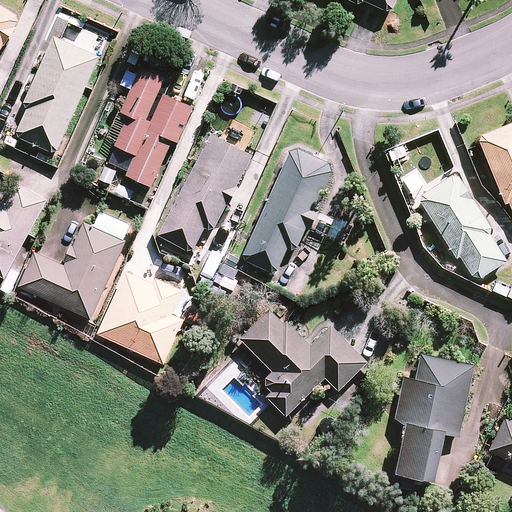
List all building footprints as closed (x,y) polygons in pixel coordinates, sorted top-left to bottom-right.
[(348,0),(361,5),(363,1),(392,13),(397,0),(348,0)] [(0,52),(21,20),(0,6),(0,52)] [(108,39),(86,29),(77,48),(55,38),(24,109),(28,111),(17,137),(57,154),(108,39)] [(138,76),(128,71),(122,84),(132,89),(122,113),(129,116),(110,160),(130,169),(127,176),(152,187),(173,139),(178,141),(192,108),(163,95),(168,82),(141,69),(138,76)] [(511,124),(479,137),(505,204),(509,202),(511,208),(511,124)] [(252,156),(212,135),(158,236),(191,253),(205,226),(213,231),(252,156)] [(286,248),(292,251),(304,225),(310,228),(319,208),(313,206),(332,165),(293,147),(242,259),(275,274),(286,248)] [(490,226),(458,174),(419,198),(457,259),(461,256),(476,280),(506,261),(486,228),(490,226)] [(53,192),(24,176),(8,207),(0,202),(0,275),(5,279),(53,192)] [(354,217),(338,210),(326,238),(342,245),(354,217)] [(127,242),(86,223),(66,266),(37,253),(21,287),(92,320),(127,242)] [(152,282),(127,271),(99,334),(164,363),(194,297),(154,279),(152,282)] [(270,393),(267,396),(286,416),(326,378),(338,390),(367,362),(331,326),(311,346),(290,325),(287,328),(270,310),(241,339),(273,372),(271,373),(270,374),(269,375),(267,376),(267,377),(266,379),(265,381),(265,382),(265,384),(265,386),(266,387),(267,389),(268,390),(269,392),(270,393)] [(406,423),(393,485),(415,490),(417,480),(433,483),(444,433),(458,436),(473,366),(421,355),(416,381),(404,379),(395,420),(406,423)] [(511,418),(505,415),(487,451),(511,463),(511,418)]
